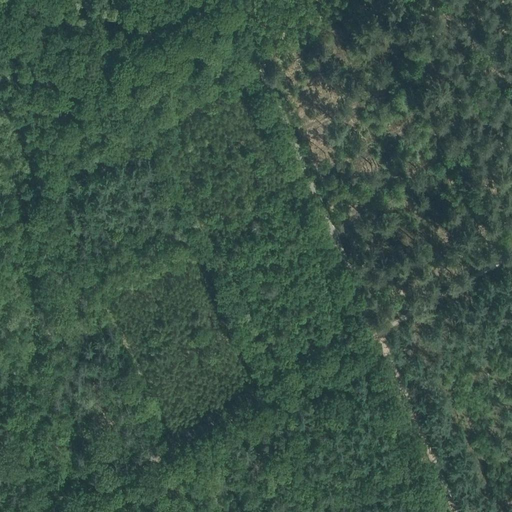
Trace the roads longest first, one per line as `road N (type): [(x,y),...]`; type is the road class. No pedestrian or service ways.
road 1 (track): [(42,511),(372,326)]
road 2 (unknown): [(372,326),(254,59)]
road 3 (unknown): [(254,59),(42,181)]
road 4 (unknown): [(452,511),(372,326)]
road 5 (unknown): [(372,326),(511,247)]
road 6 (track): [(367,0),(254,59)]
